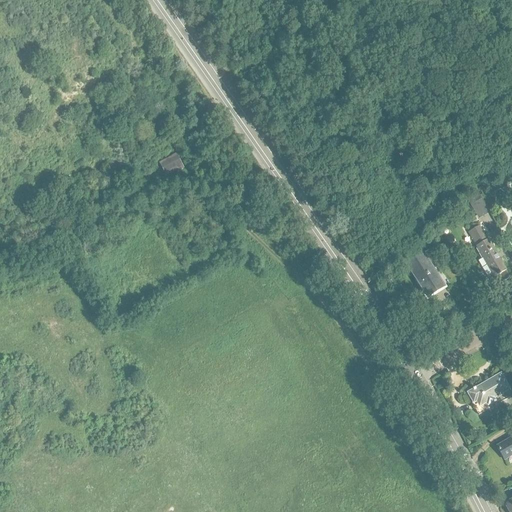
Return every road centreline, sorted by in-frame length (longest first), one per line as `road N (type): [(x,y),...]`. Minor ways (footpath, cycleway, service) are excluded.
road 1 (track): [(407,381),(380,378),(321,299),(195,181),(168,184),(0,255)]
road 2 (tertiary): [(419,372),(166,0)]
road 3 (unknown): [(246,226),(256,159),(142,0)]
road 4 (tertiary): [(493,511),(419,372)]
